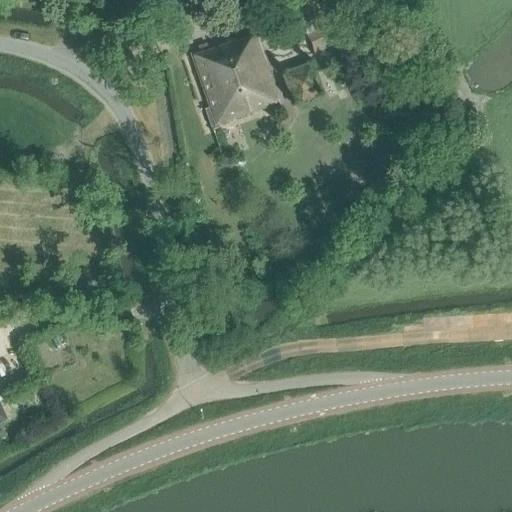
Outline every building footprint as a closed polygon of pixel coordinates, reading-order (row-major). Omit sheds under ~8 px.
[(176,0),(181,11),(212,0),(176,0)] [(298,0),(291,3),(298,18),(320,9),(316,0),(298,0)] [(313,54),(340,42),(326,10),(299,22),(313,54)] [(207,111),(213,127),(279,104),(256,37),(239,43),(238,39),(193,55),(211,109),(207,111)] [(7,419),(0,403),(0,423),(7,421),(8,420),(8,419),(7,419)]
